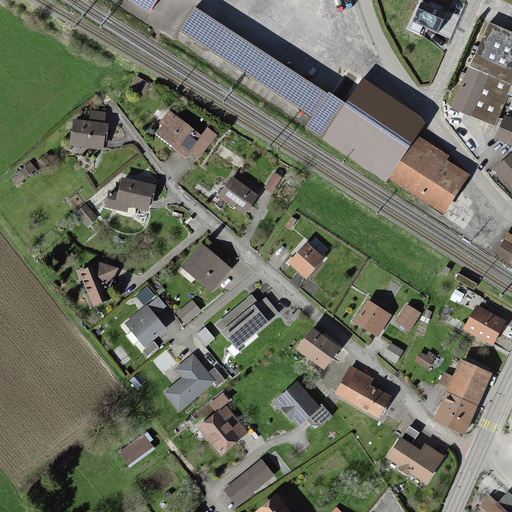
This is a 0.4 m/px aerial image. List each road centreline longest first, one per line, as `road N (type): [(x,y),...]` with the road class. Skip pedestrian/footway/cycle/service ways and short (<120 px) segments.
road 1 (residential): [(479,451),(433,430),(401,391),(205,222),(114,112)]
road 2 (residential): [(429,115),(395,71),(364,0)]
road 3 (residential): [(511,214),(429,115)]
road 4 (residential): [(429,115),(477,0)]
